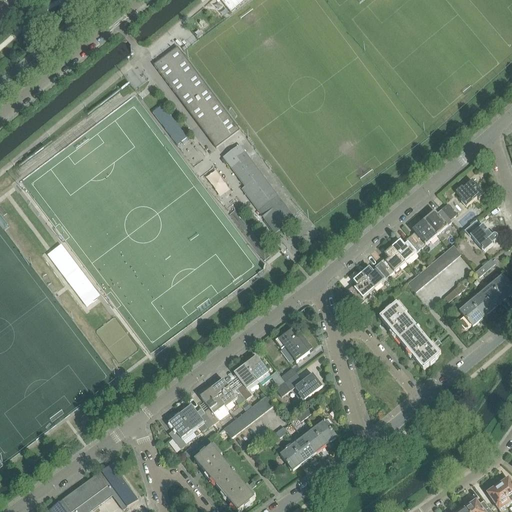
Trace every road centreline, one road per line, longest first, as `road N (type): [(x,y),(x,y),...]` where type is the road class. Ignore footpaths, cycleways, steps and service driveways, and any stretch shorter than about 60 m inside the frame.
road 1 (residential): [(314,285),(490,134)]
road 2 (residential): [(135,424),(314,285)]
road 3 (residential): [(14,511),(135,424)]
road 4 (secondary): [(0,88),(107,0)]
road 5 (residential): [(420,403),(365,335),(332,337)]
road 6 (residential): [(420,403),(511,326)]
